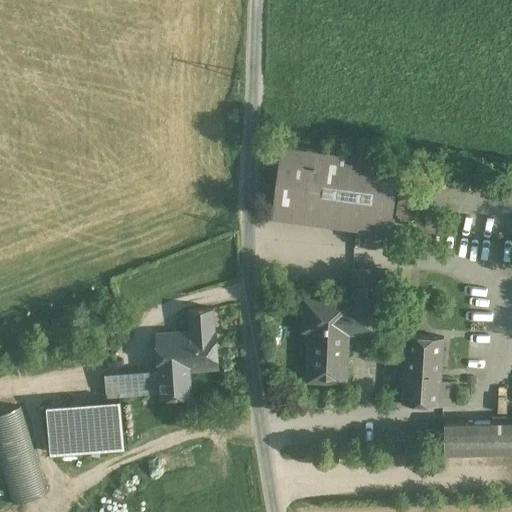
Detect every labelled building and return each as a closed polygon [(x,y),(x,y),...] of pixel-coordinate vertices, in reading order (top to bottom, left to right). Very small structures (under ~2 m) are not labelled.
[(401,161),(281,144),(271,216),(366,229),(366,230),(391,233),(401,161)] [(417,187),(401,185),(396,221),(412,223),(417,187)] [(383,274),(356,272),(354,309),(362,309),(381,310),(383,274)] [(329,301),(328,309),(307,307),(305,329),(319,330),(318,345),(309,345),(308,380),(333,382),(333,375),(346,376),(349,331),(361,332),(362,309),(354,309),(350,309),(350,303),(329,301)] [(191,332),(158,334),(160,369),(142,370),(145,394),(162,392),(162,395),(190,394),(188,369),(218,367),(214,308),(189,310),(191,332)] [(381,310),(362,309),(361,332),(380,333),(381,310)] [(445,338),(407,335),(405,370),(443,373),(445,338)] [(142,370),(105,373),(107,397),(145,394),(142,370)] [(443,373),(405,370),(402,401),(458,405),(459,383),(442,382),(443,373)] [(120,400),(48,405),(52,453),(124,448),(120,400)] [(21,406),(0,411),(0,462),(12,504),(47,493),(21,406)] [(511,419),(444,421),(445,452),(511,450),(511,419)]
